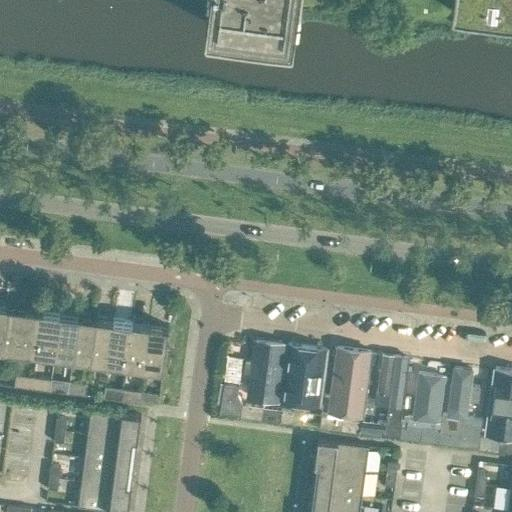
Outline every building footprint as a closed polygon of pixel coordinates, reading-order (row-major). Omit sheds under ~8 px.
[(298,0),(208,0),(206,21),(208,21),(292,32),(292,33),(294,33),(298,0)] [(511,0),(453,0),(452,9),(451,18),(511,26),(511,0)] [(19,349),(25,305),(7,303),(1,347),(19,349)] [(37,351),(43,307),(25,305),(19,349),(37,351)] [(55,354),(61,310),(43,307),(37,351),(55,354)] [(73,356),(79,312),(61,310),(55,354),(73,356)] [(91,359),(97,315),(79,312),(73,356),(91,359)] [(109,361),(115,317),(97,315),(91,359),(109,361)] [(128,363),(134,320),(115,317),(109,361),(128,363)] [(146,366),(152,322),(134,320),(128,363),(146,366)] [(164,368),(170,325),(152,322),(146,366),(164,368)] [(254,340),(247,398),(275,402),(282,343),(254,340)] [(319,402),(327,347),(289,342),(281,397),(319,402)] [(362,417),(370,350),(337,346),(329,413),(362,417)] [(402,409),(409,357),(382,354),(376,405),(402,409)] [(467,418),(474,368),(454,365),(447,415),(467,418)] [(511,433),(511,368),(493,366),(484,430),(511,433)] [(440,420),(446,373),(418,370),(412,416),(440,420)] [(32,386),(34,374),(16,372),(15,384),(32,386)] [(52,377),(34,374),(32,386),(51,389),(52,377)] [(70,379),(69,391),(87,394),(88,382),(70,379)] [(225,382),(219,411),(241,414),(241,415),(262,418),(274,420),(276,407),(243,403),(238,392),(239,384),(225,382)] [(123,398),(124,387),(106,384),(104,396),(123,398)] [(141,401),(142,389),(124,387),(123,398),(141,401)] [(159,403),(161,391),(142,389),(141,401),(159,403)] [(138,438),(141,413),(91,407),(88,431),(138,438)] [(276,407),(274,420),(302,423),(304,410),(276,407)] [(322,414),(320,426),(341,429),(360,431),(362,419),(322,414)] [(66,429),(67,417),(57,415),(56,427),(66,429)] [(386,422),(362,419),(360,431),(381,434),(400,437),(402,418),(387,416),(386,422)] [(408,418),(402,418),(400,437),(421,439),(440,442),(441,429),(442,425),(423,422),(422,427),(407,425),(408,418)] [(64,441),(66,429),(56,427),(54,439),(64,441)] [(441,429),(440,442),(479,447),(481,435),(481,432),(479,431),(459,427),(459,432),(441,429)] [(135,462),(138,438),(88,431),(85,455),(135,462)] [(481,435),(479,447),(511,451),(511,439),(485,435),(481,435)] [(369,444),(318,437),(315,462),(366,468),(369,444)] [(132,486),(135,462),(85,455),(82,480),(132,486)] [(396,473),(398,461),(388,460),(387,471),(396,473)] [(366,468),(315,462),(312,486),(363,493),(366,468)] [(59,476),(61,464),(51,463),(49,475),(59,476)] [(486,482),(487,471),(478,469),(476,481),(486,482)] [(395,485),(396,473),(387,471),(385,483),(395,485)] [(58,488),(59,476),(49,475),(48,487),(58,488)] [(129,511),(132,486),(82,480),(78,504),(129,511)] [(484,494),(486,482),(476,481),(474,493),(484,494)] [(360,511),(363,493),(312,486),(309,510),(321,511),(360,511)] [(18,511),(20,505),(8,503),(6,511),(18,511)]
